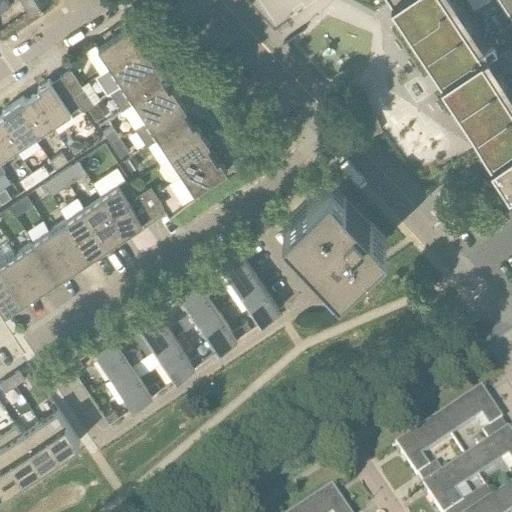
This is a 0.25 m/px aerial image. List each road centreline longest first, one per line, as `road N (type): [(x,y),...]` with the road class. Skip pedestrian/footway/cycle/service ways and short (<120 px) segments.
road 1 (residential): [(246,205),(312,299),(119,431),(96,436)]
road 2 (residential): [(96,436),(39,341),(246,205)]
road 3 (residential): [(330,128),(501,318)]
road 4 (residential): [(205,0),(330,128)]
road 5 (residential): [(341,430),(486,329)]
road 6 (residential): [(218,511),(341,430)]
road 7 (residential): [(0,74),(113,0)]
